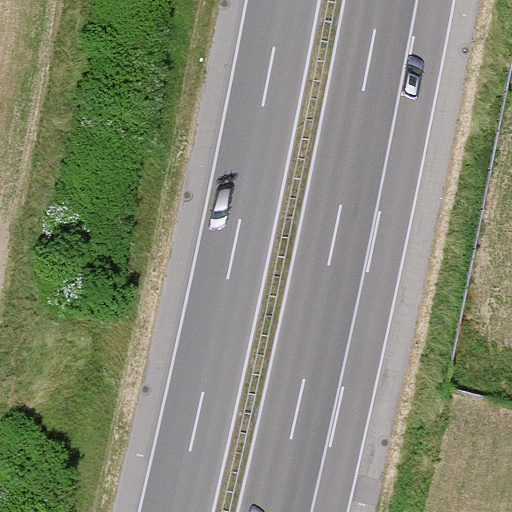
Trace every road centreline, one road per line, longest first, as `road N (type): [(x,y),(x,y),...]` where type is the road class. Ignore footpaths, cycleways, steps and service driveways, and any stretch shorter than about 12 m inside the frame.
road 1 (motorway): [(281,0),(175,511)]
road 2 (motorway): [(295,412),(379,0)]
